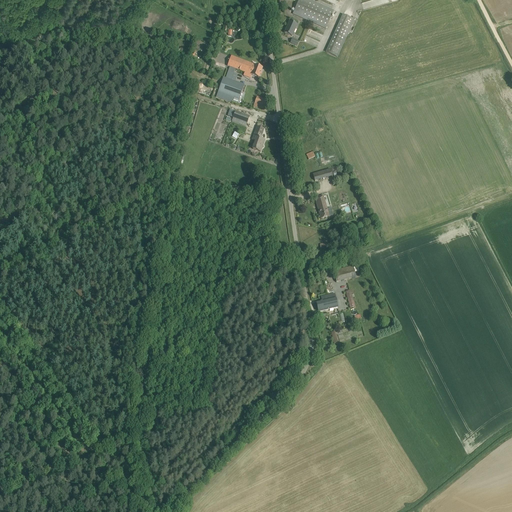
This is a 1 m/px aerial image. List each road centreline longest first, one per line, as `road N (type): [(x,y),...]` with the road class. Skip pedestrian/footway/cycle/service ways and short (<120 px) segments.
road 1 (unclassified): [(171,511),(309,360),(312,334),(262,0)]
road 2 (track): [(137,435),(170,190)]
road 3 (track): [(119,214),(0,92)]
road 4 (track): [(119,214),(0,273)]
